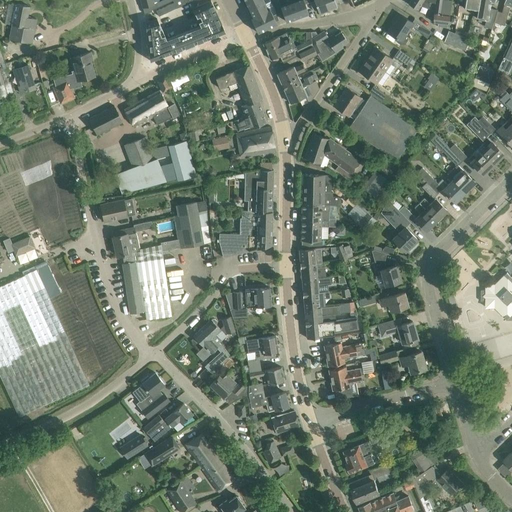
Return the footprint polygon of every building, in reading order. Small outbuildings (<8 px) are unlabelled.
[(153,0),(140,0),(142,8),(146,7),(150,6),(155,5),(154,4),(153,0)] [(157,19),(145,22),(150,61),(173,52),(185,47),(194,44),(205,39),(225,32),(210,0),(192,8),(200,26),(166,39),(157,19)] [(172,0),(173,0),(173,2),(176,8),(185,5),(184,3),(187,2),(191,0),(172,0)] [(248,14),(250,13),(252,16),(250,17),(257,33),(265,29),(265,30),(271,27),(271,26),(276,23),(275,22),(279,20),(276,13),(272,15),(269,8),(267,9),(262,0),(243,0),(247,6),(245,7),(248,14)] [(294,0),(285,4),(283,0),(277,0),(286,22),(294,18),(295,20),(302,18),(301,16),(308,13),(305,4),(310,2),(308,0),(294,0)] [(313,0),(314,1),(315,4),(317,9),(319,13),(327,10),(323,0),(313,0)] [(323,0),(327,10),(336,7),(335,4),(342,1),(342,0),(323,0)] [(429,2),(434,3),(431,22),(438,23),(437,27),(447,28),(448,16),(451,0),(448,0),(447,0),(410,0),(408,4),(417,10),(420,5),(427,8),(429,2)] [(464,0),(463,9),(477,11),(478,8),(481,9),(482,1),(479,1),(479,0),(464,0)] [(476,16),(476,17),(486,20),(484,27),(491,29),(493,22),(496,11),(497,10),(489,9),(490,3),(493,3),(493,0),(479,0),(479,1),(482,1),(481,9),(478,8),(477,11),(476,16)] [(511,0),(504,0),(502,11),(507,12),(509,6),(511,6),(511,0)] [(12,25),(9,39),(22,42),(32,43),(36,19),(27,18),(29,6),(19,4),(16,4),(15,5),(12,25)] [(496,11),(493,22),(499,24),(503,25),(507,14),(501,12),(496,11)] [(406,33),(413,23),(397,13),(394,18),(395,19),(387,32),(396,38),(397,42),(400,44),(405,43),(407,40),(406,33)] [(427,37),(431,32),(422,25),(418,30),(427,37)] [(347,42),(341,31),(335,35),(333,34),(323,41),(321,42),(326,49),(328,52),(333,49),(335,52),(342,47),(341,46),(347,42)] [(262,43),(270,60),(293,49),(285,33),(277,36),(262,43)] [(321,42),(323,41),(319,34),(312,38),(312,46),(317,53),(317,54),(326,49),(321,42)] [(461,36),(457,47),(465,50),(470,39),(467,38),(461,36)] [(312,46),(312,44),(310,40),(295,47),(298,53),(312,46)] [(312,46),(298,53),(302,60),(317,53),(312,46)] [(367,59),(384,71),(392,59),(375,47),(367,59)] [(0,123),(21,115),(0,49),(0,123)] [(398,49),(394,56),(410,67),(415,61),(398,49)] [(56,86),(54,87),(61,102),(73,97),(69,89),(72,88),(73,89),(82,86),(81,80),(95,76),(89,56),(91,55),(90,52),(70,58),(74,70),(74,73),(63,76),(65,82),(56,86)] [(507,74),(511,64),(511,61),(507,59),(505,58),(503,57),(498,69),(507,74)] [(375,83),(376,82),(382,85),(389,74),(384,71),(367,59),(358,71),(375,83)] [(27,65),(13,70),(20,93),(35,89),(27,65)] [(249,65),(215,78),(219,88),(229,85),(230,90),(238,87),(244,104),(246,103),(247,105),(259,100),(262,98),(249,65)] [(282,83),(297,77),(296,74),(305,71),(302,65),(294,69),(293,66),(277,73),(282,83)] [(431,73),(427,79),(428,80),(435,84),(439,78),(431,73)] [(471,85),(486,91),(491,79),(476,73),(471,85)] [(304,82),(300,83),(297,77),(282,83),(286,93),(313,81),(310,75),(303,79),(304,82)] [(167,76),(157,81),(163,92),(171,87),(167,76)] [(313,81),(286,93),(290,103),(306,96),(304,92),(315,87),(313,81)] [(373,86),(368,92),(388,106),(393,100),(373,86)] [(346,88),(334,106),(354,119),(348,128),(396,161),(418,128),(378,101),(370,95),(366,101),(346,88)] [(476,88),(468,96),(474,101),(479,96),(483,100),(486,94),(476,88)] [(168,106),(164,99),(159,90),(124,109),(133,127),(153,117),(157,125),(181,112),(176,102),(168,106)] [(507,92),(499,100),(511,112),(510,113),(511,114),(511,115),(511,116),(507,121),(511,126),(511,97),(510,96),(507,92)] [(264,114),(259,100),(247,105),(246,103),(244,104),(242,105),(245,114),(253,111),(255,117),(264,114)] [(122,122),(114,106),(89,118),(97,135),(122,122)] [(473,115),(491,133),(495,129),(477,110),(473,115)] [(241,118),(233,121),(230,122),(232,127),(234,129),(236,129),(237,131),(249,127),(250,128),(267,122),(264,114),(255,117),(253,111),(245,114),(245,115),(241,118)] [(485,142),(483,144),(486,147),(481,152),(493,164),(503,154),(487,137),(491,133),(474,116),(468,121),(470,123),(471,123),(477,129),(475,132),(485,142)] [(501,126),(496,130),(505,139),(511,146),(511,145),(511,126),(507,121),(502,127),(501,126)] [(271,126),(261,128),(236,133),(241,157),(263,153),(263,155),(276,153),(271,126)] [(312,133),(304,158),(309,160),(308,165),(317,168),(318,168),(323,154),(328,158),(338,165),(335,170),(347,178),(350,173),(359,161),(328,138),(322,136),(312,133)] [(114,173),(121,193),(166,181),(152,147),(150,148),(146,137),(124,145),(131,167),(114,173)] [(226,137),(216,138),(218,145),(228,143),(226,137)] [(196,175),(187,140),(169,145),(179,179),(196,175)] [(457,156),(457,157),(462,161),(466,157),(454,144),(449,148),(457,156)] [(441,149),(452,161),(457,157),(457,156),(449,148),(446,145),(441,149)] [(493,164),(481,152),(476,157),(473,154),(467,159),(483,174),(493,164)] [(362,187),(381,201),(394,184),(387,179),(395,167),(381,156),(379,159),(385,164),(378,172),(375,170),(362,187)] [(423,178),(427,182),(432,177),(422,167),(422,168),(417,163),(413,168),(423,178)] [(447,174),(452,180),(465,192),(475,182),(457,164),(447,174)] [(244,195),(272,196),(273,170),(258,169),(245,172),(245,174),(235,176),(235,178),(245,179),(244,195)] [(302,174),(302,202),(311,202),(311,204),(322,204),(329,205),(335,205),(340,206),(341,197),(332,196),(332,192),(331,192),(331,177),(328,175),(324,175),(302,174)] [(427,182),(423,178),(420,181),(423,185),(422,187),(433,198),(437,194),(426,182),(427,182)] [(454,202),(465,192),(452,180),(447,185),(442,179),(437,184),(454,202)] [(248,201),(248,211),(272,212),(272,196),(244,195),(244,201),(248,201)] [(436,220),(446,210),(435,199),(430,204),(424,198),(419,203),(436,220)] [(104,222),(127,217),(123,199),(100,204),(104,222)] [(388,220),(398,210),(392,204),(388,200),(381,213),(388,220)] [(409,221),(413,217),(426,230),(436,220),(419,203),(410,211),(403,205),(402,206),(396,200),(392,204),(398,210),(409,221)] [(176,206),(178,215),(197,212),(196,202),(176,206)] [(311,202),(302,202),(301,220),(311,220),(311,214),(321,214),(320,220),(328,220),(328,219),(329,205),(322,204),(311,204),(311,202)] [(356,203),(347,214),(356,223),(367,231),(377,219),(356,203)] [(219,234),(219,242),(223,257),(271,245),(272,212),(248,211),(242,211),(241,218),(240,218),(239,234),(219,234)] [(178,215),(183,247),(203,243),(197,212),(178,215)] [(311,220),(301,220),(301,240),(301,247),(322,245),(322,240),(320,240),(321,226),(328,227),(328,223),(328,220),(320,220),(321,214),(311,214),(311,220)] [(399,232),(393,239),(404,251),(417,239),(398,219),(392,225),(399,232)] [(142,223),(133,225),(134,228),(135,228),(136,232),(144,230),(142,223)] [(122,255),(123,263),(163,258),(161,245),(140,251),(136,232),(135,228),(134,228),(118,231),(119,235),(113,236),(117,256),(122,255)] [(30,236),(10,244),(16,256),(35,248),(30,236)] [(337,253),(340,261),(353,256),(349,244),(343,247),(342,244),(335,247),(337,253)] [(323,263),(337,260),(336,254),(330,255),(319,256),(318,248),(314,249),(299,250),(300,265),(323,263)] [(373,250),(371,250),(374,262),(380,260),(385,259),(387,253),(382,252),(375,250),(373,250)] [(163,258),(123,263),(122,264),(129,313),(142,311),(142,312),(144,311),(146,319),(171,316),(163,258)] [(324,267),(323,263),(300,265),(301,279),(317,278),(326,277),(325,267),(324,267)] [(377,271),(381,270),(385,285),(400,281),(396,265),(385,268),(383,263),(376,265),(377,271)] [(47,265),(36,270),(49,297),(59,293),(47,265)] [(0,380),(17,417),(88,384),(49,297),(36,270),(0,286),(0,380)] [(481,290),(481,301),(486,301),(486,307),(495,307),(507,319),(511,313),(511,276),(511,277),(507,272),(495,284),(486,284),(486,290),(481,290)] [(343,275),(337,276),(338,284),(345,283),(343,275)] [(326,277),(317,278),(301,279),(303,294),(326,292),(325,284),(327,284),(326,277)] [(240,292),(225,293),(230,308),(241,308),(246,307),(261,306),(271,306),(270,288),(244,289),(245,291),(240,292)] [(348,289),(341,290),(342,298),(351,296),(348,289)] [(327,292),(326,292),(303,294),(304,309),(328,307),(327,292)] [(408,306),(404,292),(380,299),(381,306),(388,304),(390,311),(408,306)] [(451,309),(457,307),(453,292),(447,293),(451,309)] [(358,300),(360,306),(376,302),(374,295),(358,300)] [(304,309),(305,323),(334,320),(334,314),(340,314),(339,306),(328,307),(304,309)] [(211,319),(204,325),(215,336),(216,335),(221,340),(222,340),(226,336),(225,335),(227,333),(230,332),(232,336),(236,335),(234,331),(230,316),(222,319),(224,325),(220,329),(218,326),(215,324),(216,323),(216,321),(214,318),(212,318),(211,319)] [(358,328),(356,317),(334,320),(305,323),(306,338),(322,337),(333,335),(333,333),(358,328)] [(400,325),(398,319),(378,325),(381,337),(399,332),(402,343),(417,339),(412,321),(400,325)] [(204,325),(193,336),(200,343),(203,347),(196,353),(203,360),(210,354),(217,347),(221,351),(205,366),(212,374),(230,356),(220,344),(219,343),(219,342),(221,340),(216,335),(215,336),(204,325)] [(275,335),(245,340),(248,353),(254,352),(255,358),(241,361),(243,373),(249,372),(249,373),(261,371),(259,360),(275,357),(274,352),(278,352),(275,335)] [(326,356),(364,348),(369,347),(368,342),(342,347),(341,342),(324,346),(326,356)] [(326,356),(328,366),(345,363),(344,358),(365,354),(364,348),(326,356)] [(398,360),(395,350),(378,354),(379,357),(371,359),(371,360),(374,372),(388,369),(387,365),(382,366),(381,364),(398,360)] [(399,358),(401,365),(408,364),(410,372),(425,368),(421,351),(399,358)] [(373,372),(374,372),(371,360),(361,362),(362,367),(359,368),(359,369),(346,371),(345,367),(328,370),(330,380),(361,374),(373,372)] [(478,360),(470,362),(472,368),(480,365),(478,360)] [(281,367),(271,369),(249,374),(250,379),(266,375),(267,384),(284,381),(281,367)] [(236,382),(229,376),(231,374),(226,368),(210,385),(222,397),(236,382)] [(158,389),(164,384),(155,373),(149,378),(148,376),(141,381),(143,383),(142,383),(143,384),(132,392),(140,402),(144,399),(149,405),(142,411),(147,418),(169,401),(164,393),(163,394),(158,389)] [(362,381),(361,374),(330,380),(332,390),(338,389),(339,390),(338,390),(340,399),(358,395),(355,382),(362,381)] [(238,396),(246,390),(246,387),(245,387),(240,382),(232,391),(238,396)] [(246,387),(246,390),(247,395),(263,392),(261,384),(246,387)] [(265,397),(263,392),(247,395),(249,408),(251,408),(266,405),(268,412),(288,406),(284,392),(265,397)] [(165,419),(163,420),(159,415),(143,428),(148,434),(154,441),(171,426),(179,420),(181,423),(192,414),(183,403),(172,412),(165,419)] [(244,405),(237,406),(239,417),(245,417),(244,405)] [(435,408),(438,419),(443,418),(440,406),(435,408)] [(299,425),(294,411),(279,414),(271,417),(276,433),(299,425)] [(380,429),(378,421),(362,426),(364,433),(380,429)] [(392,436),(389,428),(368,435),(371,443),(392,436)] [(185,446),(201,468),(217,456),(201,434),(185,446)] [(141,435),(120,448),(127,458),(147,445),(141,435)] [(171,436),(154,448),(153,447),(148,450),(144,453),(144,454),(140,457),(145,465),(149,462),(151,466),(179,448),(171,436)] [(268,462),(280,456),(273,441),(266,444),(269,448),(263,451),(268,462)] [(350,472),(367,465),(375,463),(371,453),(369,454),(368,451),(371,450),(368,442),(344,451),(349,463),(347,464),(350,472)] [(281,448),(282,456),(293,453),(292,446),(281,448)] [(422,473),(432,466),(433,465),(432,464),(434,463),(440,458),(431,447),(425,453),(419,455),(413,460),(422,473)] [(511,471),(511,451),(504,460),(505,461),(498,469),(506,477),(511,471)] [(208,478),(217,491),(233,479),(217,456),(201,468),(205,473),(202,475),(205,479),(208,478)] [(369,471),(371,474),(350,483),(358,502),(380,493),(374,478),(391,471),(390,470),(395,468),(392,462),(388,464),(387,463),(369,471)] [(432,484),(441,476),(432,466),(422,473),(415,478),(412,479),(420,499),(428,492),(425,488),(430,483),(432,484)] [(440,490),(444,487),(451,494),(462,483),(448,469),(441,476),(432,484),(438,490),(440,490)] [(180,511),(184,511),(197,504),(180,480),(166,490),(180,511)] [(359,507),(361,511),(378,511),(410,499),(408,496),(397,501),(393,493),(370,502),(359,507)] [(238,511),(245,507),(236,496),(228,501),(227,499),(219,505),(224,511),(238,511)] [(481,498),(474,501),(478,510),(485,507),(481,498)] [(409,511),(414,510),(410,499),(378,511),(409,511)]
